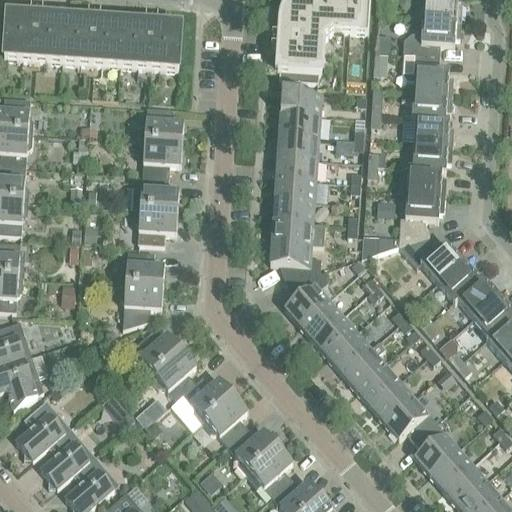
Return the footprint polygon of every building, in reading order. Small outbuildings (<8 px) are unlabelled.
[(279,86),(318,89),(319,80),(321,81),(323,46),(334,37),(368,39),(370,0),(297,0),(296,1),(292,4),(283,19),(281,30),(277,78),(280,78),(279,86)] [(379,0),(378,22),(390,23),(391,0),(379,0)] [(411,5),(409,0),(401,0),(399,3),(399,9),(401,14),(407,15),(411,10),(411,5)] [(434,0),(424,0),(423,25),(461,28),(462,11),(458,10),(458,2),(434,0)] [(4,65),(178,77),(181,33),(7,21),(4,65)] [(403,45),(402,61),(437,63),(438,52),(455,54),(455,45),(460,45),(461,28),(423,25),(422,39),(412,38),(403,45)] [(374,60),(372,82),(374,83),(385,83),(387,61),(376,60),(374,60)] [(415,86),(414,99),(452,102),(453,85),(448,84),(449,76),(436,75),(437,63),(402,61),(401,77),(407,86),(415,86)] [(282,98),(281,120),(320,123),(322,101),(282,98)] [(402,98),(401,107),(413,108),(412,126),(416,126),(416,125),(445,127),(446,125),(446,119),(451,119),(452,102),(414,99),(402,98)] [(356,114),(366,114),(367,104),(357,103),(356,114)] [(0,116),(0,138),(34,141),(35,129),(30,124),(31,107),(5,105),(4,117),(0,116)] [(372,109),(371,122),(381,122),(382,110),(372,109)] [(141,136),(140,149),(182,151),(184,129),(173,129),(173,117),(147,115),(146,132),(141,136)] [(281,120),(279,142),(319,144),(320,123),(281,120)] [(381,122),(371,122),(371,134),(380,135),(381,122)] [(416,125),(416,126),(414,150),(453,152),(454,135),(449,135),(450,126),(446,125),(445,127),(416,125)] [(82,134),(81,144),(89,145),(90,134),(82,134)] [(90,134),(89,145),(96,145),(97,135),(90,134)] [(354,137),(354,147),(364,147),(364,138),(354,137)] [(0,160),(1,161),(0,172),(26,174),(28,158),(33,154),(34,141),(0,138),(0,160)] [(279,142),(278,163),(317,166),(319,144),(279,142)] [(79,146),(78,158),(86,158),(87,146),(79,146)] [(364,147),(354,147),(353,157),(363,158),(364,147)] [(144,166),(142,183),(169,185),(170,173),(181,174),(182,151),(140,149),(139,161),(144,166)] [(414,150),(413,174),(412,175),(442,177),(442,178),(446,179),(447,169),(451,170),(453,152),(414,150)] [(369,159),(368,172),(377,173),(378,160),(369,159)] [(278,163),(276,185),(316,188),(317,166),(278,163)] [(0,206),(29,209),(30,197),(25,192),(26,174),(0,172),(0,175),(0,206)] [(377,173),(368,172),(367,184),(377,185),(377,173)] [(409,173),(407,200),(445,202),(446,185),(441,185),(442,178),(442,177),(412,175),(413,174),(409,173)] [(351,180),(351,190),(361,191),(361,181),(351,180)] [(129,194),(128,216),(136,216),(178,219),(179,197),(168,196),(169,185),(142,183),(142,195),(129,194)] [(276,185),(275,206),(315,209),(316,188),(276,185)] [(361,191),(351,190),(350,200),(360,201),(361,191)] [(74,194),(73,209),(81,209),(82,194),(74,194)] [(88,197),(87,213),(95,214),(96,198),(88,197)] [(361,264),(398,253),(429,242),(426,232),(426,227),(438,228),(439,219),(444,220),(445,202),(407,200),(405,225),(400,225),(399,243),(362,241),(361,264)] [(29,209),(0,206),(0,241),(22,243),(23,226),(28,222),(29,209)] [(275,206),(273,228),(313,231),(315,209),(275,206)] [(178,219),(136,216),(135,229),(139,234),(138,251),(164,253),(165,241),(176,241),(178,219)] [(349,223),(348,233),(358,234),(358,224),(349,223)] [(273,228),(272,249),(312,252),(323,253),(324,231),(313,231),(273,228)] [(85,233),(84,250),(96,251),(97,234),(85,233)] [(358,234),(348,233),(347,243),(357,244),(358,234)] [(73,235),(72,249),(81,250),(82,235),(73,235)] [(420,271),(437,290),(466,265),(455,252),(451,255),(445,248),(436,257),(433,253),(429,242),(398,253),(417,274),(420,271)] [(0,283),(23,285),(24,273),(20,268),(21,251),(0,249),(0,283)] [(280,272),(286,291),(320,279),(319,279),(320,264),(311,263),(312,252),(272,249),(270,272),(280,272)] [(69,253),(68,265),(77,266),(78,254),(69,253)] [(122,280),(121,292),(163,295),(165,273),(154,272),(154,260),(128,258),(127,275),(122,280)] [(358,265),(351,271),(357,278),(364,272),(358,265)] [(454,310),(457,307),(456,306),(479,287),(478,286),(474,281),(477,278),(466,265),(437,290),(454,310)] [(285,315),(299,332),(329,306),(320,295),(327,288),(320,279),(286,291),(292,309),(285,315)] [(23,285),(0,283),(0,317),(16,319),(17,302),(22,298),(23,285)] [(457,307),(473,325),(502,300),(491,287),(487,290),(481,283),(478,286),(479,287),(456,306),(457,307)] [(363,291),(370,299),(377,293),(370,285),(363,291)] [(65,291),(63,311),(74,312),(75,292),(65,291)] [(163,295),(121,292),(120,304),(125,309),(123,336),(150,328),(150,316),(162,317),(163,295)] [(377,293),(370,299),(376,307),(384,300),(377,293)] [(473,325),(489,343),(489,344),(511,325),(511,324),(511,318),(510,316),(511,314),(511,311),(502,300),(473,325)] [(299,332),(313,348),(343,322),(329,306),(299,332)] [(391,324),(398,332),(406,325),(399,317),(391,324)] [(414,326),(422,336),(429,329),(421,320),(414,326)] [(313,348),(328,364),(358,338),(343,322),(313,348)] [(486,346),(503,366),(511,358),(511,324),(511,325),(489,344),(489,343),(486,346)] [(406,325),(398,332),(405,339),(412,333),(406,325)] [(0,373),(32,363),(20,328),(0,335),(0,373)] [(429,329),(422,336),(430,345),(438,339),(429,329)] [(410,350),(420,341),(415,335),(405,344),(410,350)] [(328,364),(342,381),(372,354),(358,338),(328,364)] [(131,356),(128,359),(133,365),(139,365),(143,370),(142,376),(150,385),(182,357),(167,340),(159,348),(151,339),(131,356)] [(372,354),(342,381),(353,394),(356,397),(386,371),(378,362),(386,355),(379,348),(372,354)] [(420,356),(427,364),(434,358),(427,350),(420,356)] [(176,408),(183,402),(196,390),(188,381),(196,374),(182,357),(150,385),(159,395),(165,395),(176,408)] [(434,358),(427,364),(433,372),(441,365),(434,358)] [(447,364),(455,374),(463,368),(454,358),(447,364)] [(511,358),(503,366),(511,376),(511,358)] [(32,363),(0,373),(0,400),(14,396),(20,414),(43,398),(32,363)] [(463,368),(455,374),(464,383),(471,377),(463,368)] [(356,397),(370,413),(400,387),(386,371),(356,397)] [(447,378),(440,384),(448,394),(455,388),(447,378)] [(56,380),(45,390),(52,397),(62,387),(56,380)] [(194,421),(202,430),(233,403),(219,386),(210,393),(203,384),(196,390),(183,402),(194,415),(194,421)] [(370,413),(384,430),(414,403),(400,387),(370,413)] [(61,389),(51,398),(58,406),(68,397),(61,389)] [(216,440),(227,453),(247,436),(240,427),(248,419),(233,403),(202,430),(210,440),(216,440)] [(406,440),(414,449),(437,429),(414,403),(384,430),(399,446),(406,440)] [(488,411),(496,420),(504,413),(496,404),(488,411)] [(33,434),(16,449),(24,459),(24,466),(31,467),(33,468),(50,453),(65,439),(57,430),(59,421),(46,407),(25,425),(33,434)] [(154,427),(144,415),(135,423),(145,435),(147,434),(154,427)] [(477,423),(485,432),(493,425),(485,416),(477,423)] [(154,427),(147,434),(154,442),(158,438),(158,432),(154,427)] [(139,441),(145,436),(139,428),(133,433),(139,441)] [(414,464),(429,481),(459,455),(437,429),(414,449),(422,458),(414,464)] [(493,440),(500,448),(507,442),(500,434),(493,440)] [(58,462),(40,477),(49,487),(48,494),(56,495),(57,496),(74,481),(90,467),(82,458),(83,449),(71,435),(65,439),(50,453),(58,462)] [(238,472),(246,481),(278,454),(264,437),(255,444),(247,436),(227,453),(239,466),(238,472)] [(511,447),(507,442),(500,448),(506,455),(511,450),(511,447)] [(261,492),(272,504),(292,487),(284,478),(293,471),(278,454),(246,481),(255,491),(261,492)] [(429,481),(443,497),(473,471),(459,455),(429,481)] [(82,490),(65,505),(71,511),(95,511),(114,496),(106,486),(108,477),(95,463),(90,467),(74,481),(82,490)] [(443,497),(456,511),(459,511),(488,487),(473,471),(443,497)] [(314,511),(323,505),(308,488),(300,496),(292,487),(272,504),(278,511),(314,511)] [(459,511),(492,511),(502,504),(488,487),(459,511)] [(196,495),(188,502),(197,511),(205,505),(196,495)] [(138,511),(127,499),(111,511),(138,511)]
